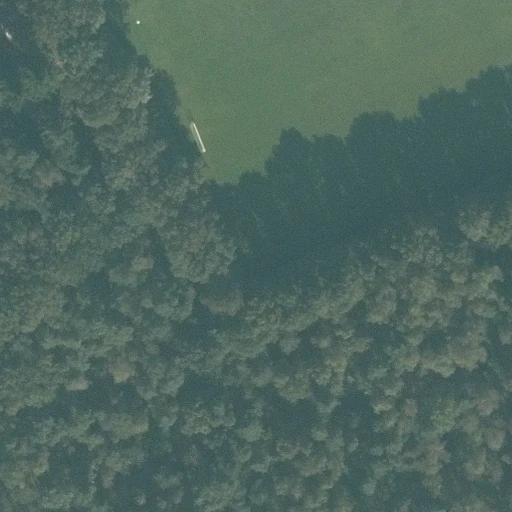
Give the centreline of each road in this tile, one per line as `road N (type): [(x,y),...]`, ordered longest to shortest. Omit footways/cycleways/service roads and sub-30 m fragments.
road 1 (track): [(290,511),(258,378),(222,310),(104,149)]
road 2 (track): [(0,322),(76,232),(101,179),(104,149)]
road 3 (track): [(104,149),(30,0)]
